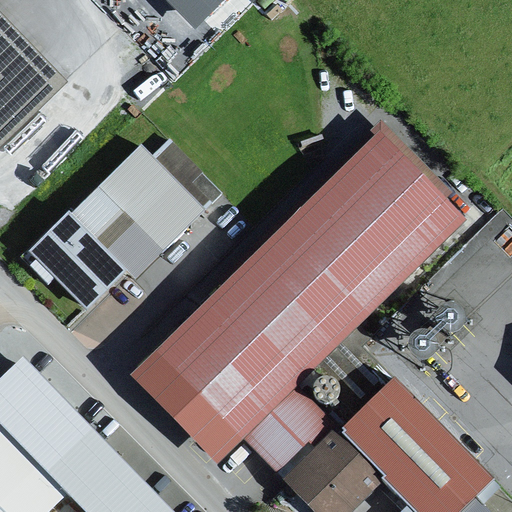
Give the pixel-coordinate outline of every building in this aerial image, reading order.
[(169,0),(196,27),(223,0),(169,0)] [(0,145),(68,79),(0,8),(0,145)] [(382,128),(132,370),(219,459),(244,435),(297,382),(359,322),(469,217),(382,128)] [(170,138),(153,155),(186,188),(192,181),(213,202),(223,193),(202,172),(203,171),(170,138)] [(163,249),(165,251),(208,209),(186,188),(153,155),(141,143),(99,185),(125,211),(163,249)] [(88,309),(129,268),(98,238),(125,211),(99,185),(73,211),(70,207),(21,256),(48,283),(55,276),(88,309)] [(163,249),(125,211),(98,238),(129,268),(137,276),(163,249)] [(441,323),(445,325),(450,326),(454,326),(459,324),(463,321),(465,317),(466,312),(466,307),(463,302),(459,298),(455,296),(449,296),(444,298),(440,301),(437,305),(436,309),(436,314),(438,319),(441,323)] [(372,335),(359,322),(297,382),(337,422),(340,425),(342,422),(391,375),(362,346),(372,335)] [(413,350),(417,353),(422,354),(427,353),(431,352),(435,349),(438,344),(439,339),(438,334),(436,329),(432,326),(427,324),(422,324),(417,325),(412,328),(410,332),(408,337),(408,342),(410,346),(413,350)] [(0,325),(0,338),(2,341),(9,334),(0,325)] [(176,511),(23,353),(0,374),(0,420),(88,511),(176,511)] [(395,371),(391,375),(342,422),(390,470),(384,475),(409,500),(420,511),(458,511),(476,495),(497,474),(395,371)] [(337,422),(297,382),(244,435),(277,469),(309,438),(314,444),(337,422)] [(337,422),(314,444),(282,476),(318,511),(349,511),(382,480),(382,472),(341,431),(343,429),(340,425),(337,422)] [(493,511),(476,495),(458,511),(493,511)] [(420,511),(409,500),(400,508),(403,511),(420,511)]
